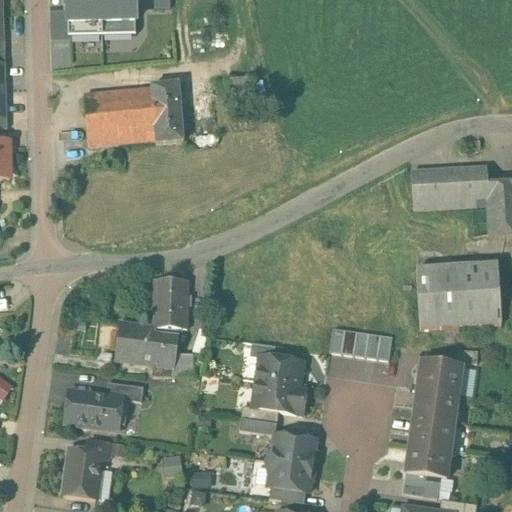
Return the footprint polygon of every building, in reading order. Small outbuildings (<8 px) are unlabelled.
[(134,0),(66,0),(66,9),(67,39),(135,37),(134,0)] [(152,0),(153,9),(169,9),(169,0),(152,0)] [(177,85),(150,88),(150,90),(155,142),(155,146),(182,143),(177,85)] [(150,90),(83,96),(88,149),(155,142),(150,90)] [(479,151),(479,149),(479,147),(477,145),(476,144),(474,144),(472,144),(470,145),(469,147),(468,149),(469,151),(470,153),(472,154),(474,154),(476,154),(478,153),(479,151)] [(0,145),(0,180),(8,180),(7,146),(0,145)] [(467,152),(467,150),(467,148),(466,146),(464,145),(462,145),(460,145),(458,147),(457,148),(457,150),(457,152),(458,154),(460,155),(462,156),(464,155),(466,154),(467,152)] [(486,171),(410,176),(412,209),(471,205),(488,204),(487,186),(486,171)] [(511,184),(487,186),(488,204),(471,205),(472,240),(511,237),(511,184)] [(497,267),(415,272),(419,333),(501,328),(497,267)] [(188,284),(153,283),(151,331),(153,331),(180,333),(186,333),(188,284)] [(151,331),(120,328),(115,363),(152,367),(152,339),(153,339),(153,331),(151,331)] [(180,333),(153,331),(153,339),(173,340),(180,333)] [(344,334),(332,332),(329,356),(340,358),(344,334)] [(352,359),(356,336),(344,334),(340,358),(352,359)] [(368,337),(356,336),(352,359),(364,361),(368,337)] [(379,339),(368,337),(364,361),(376,363),(379,339)] [(153,339),(152,339),(152,367),(151,380),(172,380),(172,358),(173,357),(173,340),(153,339)] [(392,341),(379,339),(376,363),(388,365),(392,341)] [(275,350),(251,347),(249,360),(259,362),(259,360),(273,362),(275,350)] [(477,354),(453,353),(453,366),(477,367),(477,354)] [(173,357),(172,358),(172,380),(192,381),(192,358),(173,357)] [(273,362),(259,360),(259,362),(255,386),(303,393),(303,392),(298,391),(301,366),(273,362)] [(462,370),(420,365),(416,393),(458,399),(462,370)] [(11,390),(1,383),(0,384),(0,400),(3,402),(11,390)] [(143,391),(107,386),(105,398),(122,400),(121,403),(141,406),(143,391)] [(303,393),(255,386),(252,411),(252,412),(278,415),(302,418),(304,404),(302,404),(303,393)] [(458,399),(416,393),(412,420),(454,426),(458,399)] [(105,400),(69,395),(64,427),(117,434),(121,403),(122,400),(105,398),(105,400)] [(11,409),(2,403),(0,406),(0,411),(6,416),(11,409)] [(252,411),(242,410),(240,422),(276,427),(278,415),(252,412),(252,411)] [(454,426),(412,420),(408,448),(450,454),(454,426)] [(276,427),(240,422),(238,435),(273,440),(273,439),(274,439),(276,427)] [(274,439),(273,439),(273,440),(270,465),(312,471),(315,445),(274,439)] [(112,446),(88,443),(86,455),(102,458),(102,459),(110,460),(112,446)] [(450,454),(408,448),(404,477),(440,482),(446,482),(450,454)] [(86,455),(69,453),(63,499),(95,503),(96,501),(106,503),(110,475),(100,473),(102,459),(102,458),(86,455)] [(179,460),(167,462),(169,478),(181,476),(179,460)] [(312,471),(270,465),(266,490),(305,496),(308,496),(312,471)] [(209,489),(210,473),(190,472),(189,488),(209,489)] [(440,482),(404,477),(403,486),(424,489),(422,500),(437,502),(440,482)] [(424,489),(403,486),(401,498),(422,500),(424,489)] [(189,488),(184,502),(202,508),(207,495),(189,488)] [(305,496),(269,491),(268,503),(281,505),(303,508),(305,496)]
